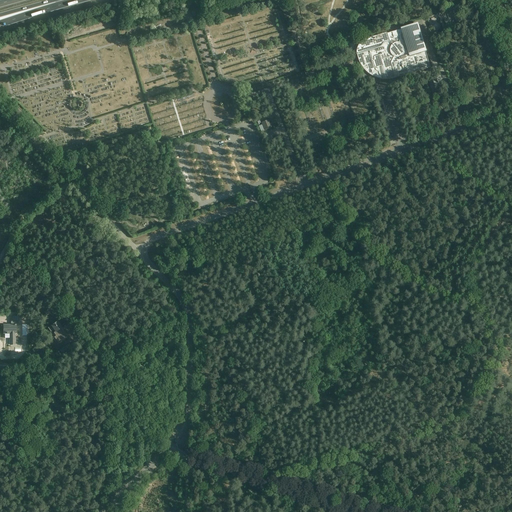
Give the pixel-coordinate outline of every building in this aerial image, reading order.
[(204,3),(190,7),(193,17),(207,13),(204,3)] [(430,22),(436,20),(434,13),(428,15),(430,22)] [(387,34),(384,35),(383,34),(365,40),(363,41),(362,42),(360,44),(359,46),(358,48),(357,50),(357,53),(357,55),(357,57),(358,57),(359,61),(361,65),(363,68),(366,71),(370,74),(371,75),(372,76),(377,78),(382,79),(380,67),(383,66),(387,79),(387,80),(391,79),(395,78),(431,67),(426,52),(427,52),(418,23),(401,28),(401,29),(392,32),(394,37),(389,39),(388,36),(387,36),(386,34),(387,34)] [(429,80),(433,95),(441,92),(436,78),(429,80)] [(262,123),(265,130),(272,128),(269,120),(262,123)] [(22,320),(16,320),(11,320),(11,327),(9,327),(9,325),(4,326),(4,333),(7,333),(7,334),(8,334),(8,333),(10,333),(10,345),(15,345),(15,333),(16,333),(15,324),(22,324),(22,320)] [(57,321),(53,324),(51,325),(51,326),(48,328),(51,332),(54,330),(56,332),(54,333),(56,336),(54,337),(59,344),(68,337),(64,331),(61,332),(59,329),(61,328),(57,321)]
